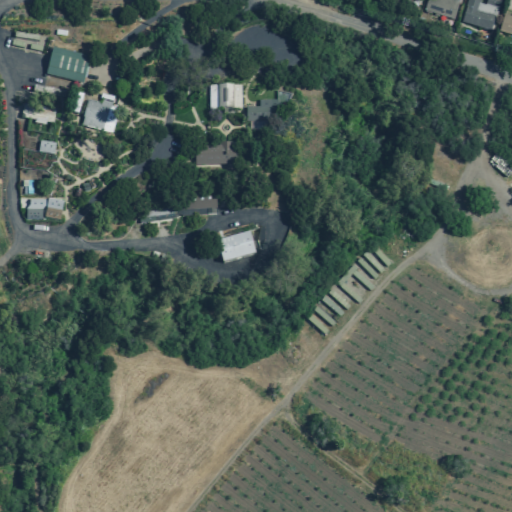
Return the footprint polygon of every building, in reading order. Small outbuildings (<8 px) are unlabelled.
[(428,0),(424,13),(452,22),(458,0),(428,0)] [(467,0),(460,24),(491,33),(500,0),(485,0),(484,5),(479,4),(480,0),(467,0)] [(511,35),(511,16),(503,14),(498,31),(511,35)] [(80,87),(41,79),(48,49),(87,57),(80,87)] [(210,88),(210,113),(241,113),(241,88),(210,88)] [(107,133),(113,99),(99,97),(98,104),(86,101),(81,128),(107,133)] [(52,127),(56,110),(24,104),(20,120),(52,127)] [(246,125),(254,125),(254,130),(279,130),(279,104),(257,104),(257,112),(246,112),(246,125)] [(38,153),(53,154),(54,143),(39,141),(38,153)] [(237,146),(194,146),(194,168),(237,168),(237,146)] [(216,210),(216,192),(179,192),(179,216),(208,216),(208,210),(216,210)] [(60,220),(61,199),(26,198),(26,219),(60,220)] [(145,222),(176,219),(175,208),(144,211),(145,222)] [(255,254),(250,232),(216,239),(221,262),(255,254)] [(371,286),(350,268),(337,285),(358,302),(371,286)]
